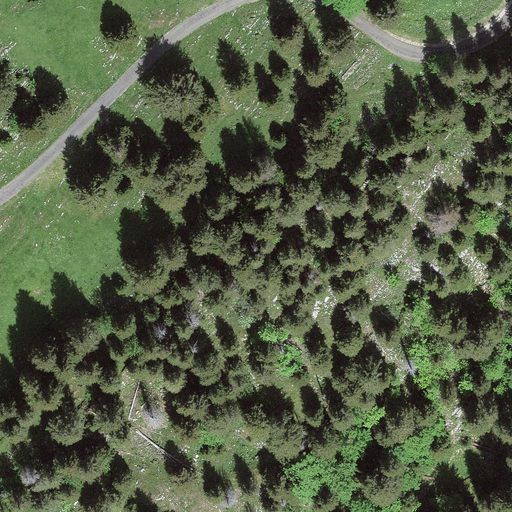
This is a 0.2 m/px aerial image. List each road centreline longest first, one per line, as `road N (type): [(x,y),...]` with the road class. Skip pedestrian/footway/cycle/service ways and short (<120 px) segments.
road 1 (unclassified): [(239,0),(178,34),(0,198)]
road 2 (unclassified): [(511,17),(466,49),(421,54),(329,0)]
